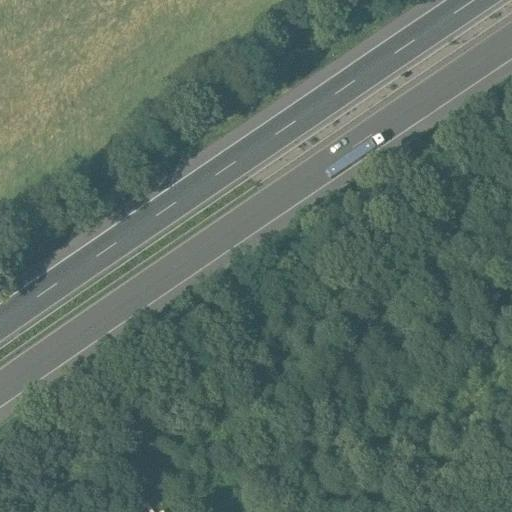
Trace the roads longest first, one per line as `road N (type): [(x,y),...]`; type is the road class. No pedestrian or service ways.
road 1 (motorway): [(0,393),(511,36)]
road 2 (motorway): [(462,0),(0,327)]
